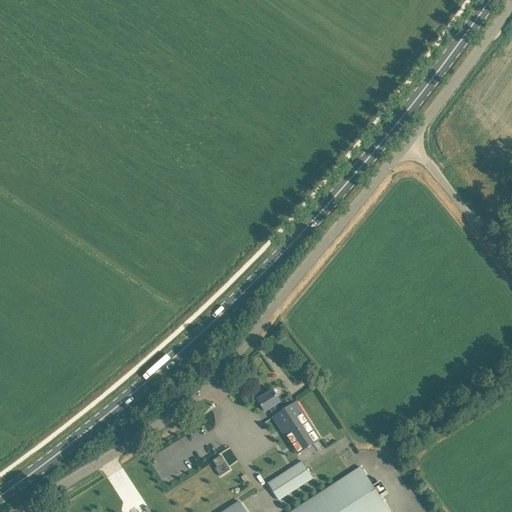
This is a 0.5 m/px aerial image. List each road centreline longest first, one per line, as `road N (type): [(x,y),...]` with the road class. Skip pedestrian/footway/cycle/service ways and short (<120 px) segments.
road 1 (primary): [(0,498),(140,389),(284,255),(393,132),(489,0)]
road 2 (unclassified): [(37,502),(209,387),(412,147)]
road 3 (unclassified): [(412,147),(511,3)]
road 4 (unclassified): [(511,273),(412,147)]
